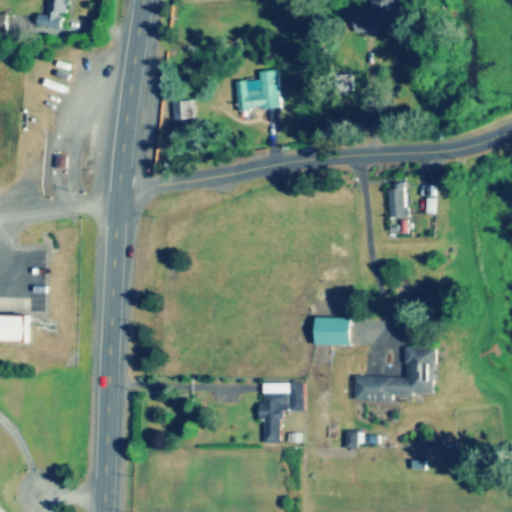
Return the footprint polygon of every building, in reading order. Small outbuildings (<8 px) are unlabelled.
[(52,0),(50,16),(42,15),(41,26),(67,28),(69,0),(52,0)] [(356,12),(356,34),(386,34),(386,25),(397,25),(396,0),(373,0),(374,12),(356,12)] [(241,111),(283,107),(280,70),(261,72),(261,80),(238,82),(241,111)] [(195,101),(176,101),(176,119),(195,119),(195,101)] [(409,217),(409,184),(392,184),(392,217),(409,217)] [(23,305),(27,305),(26,298),(0,299),(0,315),(23,315),(23,305)] [(316,345),(352,345),(352,317),(316,317),(316,345)] [(438,348),(409,348),(408,377),(357,377),(357,400),(395,401),(395,394),(437,395),(438,348)] [(306,383),(264,383),(264,443),(282,443),(282,411),(306,411),(306,383)] [(359,432),(349,432),(349,447),(359,447),(359,432)]
